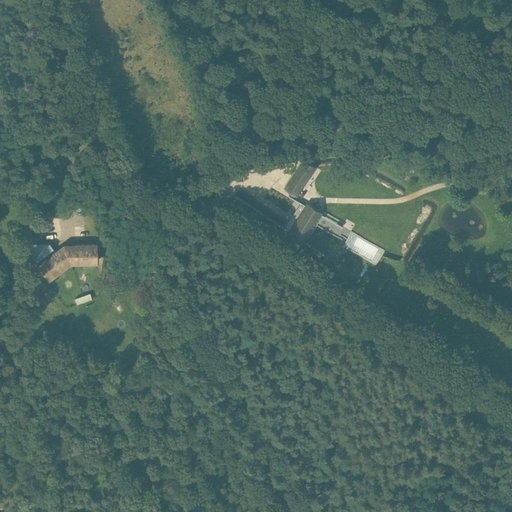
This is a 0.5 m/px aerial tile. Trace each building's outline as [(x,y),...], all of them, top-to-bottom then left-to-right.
[(297,194),(305,182),(300,179),(305,172),(309,175),(314,168),(303,161),(286,187),(297,194)] [(279,215),(276,220),(275,222),(286,229),(300,238),(311,221),(339,237),(340,234),(347,238),(343,244),(375,262),(383,249),(340,224),(269,184),(258,201),(279,215)] [(55,252),(49,244),(29,245),(29,252),(46,274),(49,278),(59,270),(68,264),(70,262),(72,262),(83,262),(96,261),(96,256),(96,244),(76,245),(64,245),(55,252)] [(90,293),(75,298),(77,304),(92,299),(90,293)] [(80,357),(78,349),(69,352),(71,359),(80,357)] [(146,353),(131,360),(134,366),(149,360),(146,353)]
